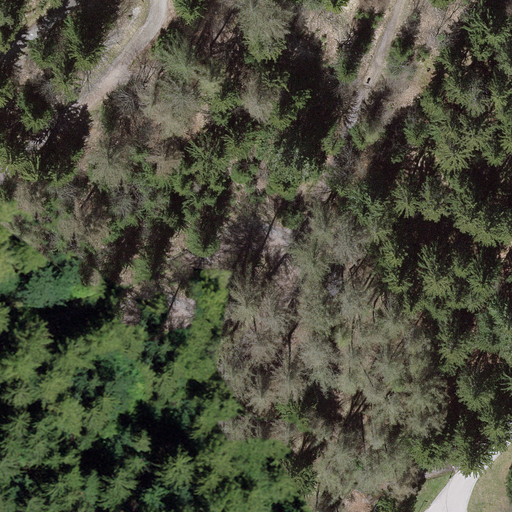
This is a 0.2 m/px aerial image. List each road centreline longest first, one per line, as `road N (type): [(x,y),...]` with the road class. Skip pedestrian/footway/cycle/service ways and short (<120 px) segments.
road 1 (track): [(141,511),(224,404),(294,254),(292,232),(279,226),(251,234),(0,343)]
road 2 (track): [(0,174),(124,62),(150,32),(162,0)]
